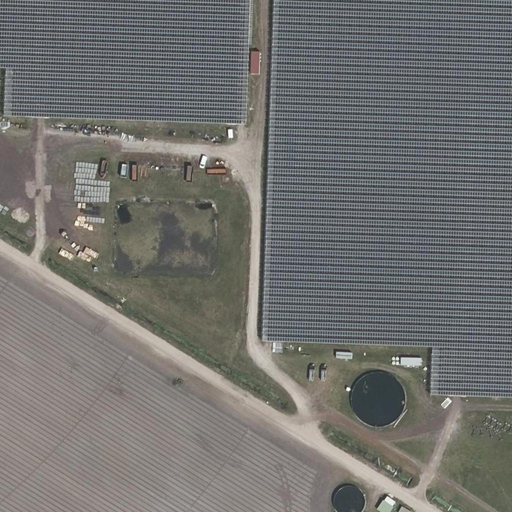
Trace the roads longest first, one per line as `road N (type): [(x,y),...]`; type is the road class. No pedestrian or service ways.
road 1 (track): [(433,511),(0,245)]
road 2 (track): [(264,0),(252,344),(302,407),(311,436)]
